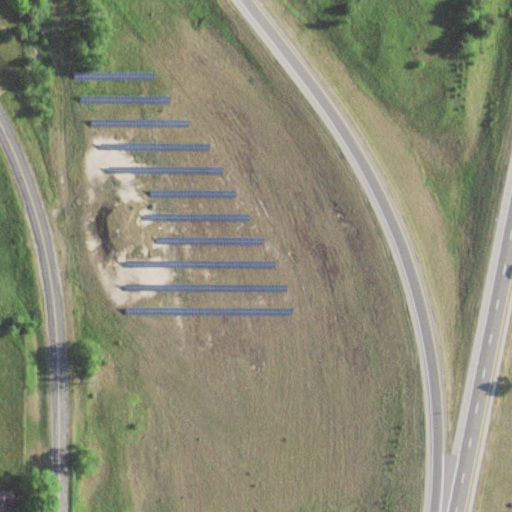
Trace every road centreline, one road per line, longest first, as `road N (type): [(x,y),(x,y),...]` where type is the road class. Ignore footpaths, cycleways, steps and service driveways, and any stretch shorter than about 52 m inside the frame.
road 1 (motorway): [(245,0),(363,164),(402,251),(430,355),(431,511)]
road 2 (residential): [(53,511),(47,295),(34,229),(0,138)]
road 3 (motorway): [(511,223),(454,511)]
